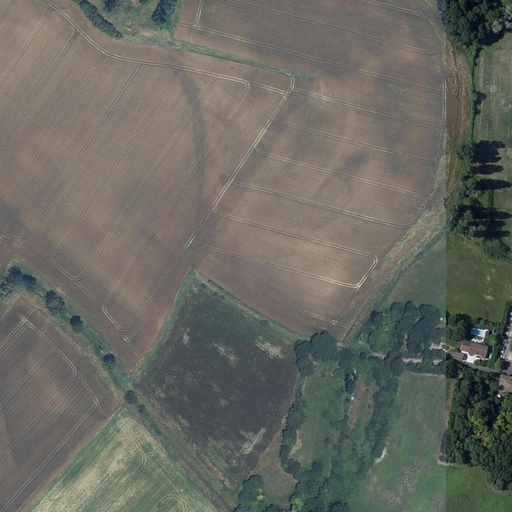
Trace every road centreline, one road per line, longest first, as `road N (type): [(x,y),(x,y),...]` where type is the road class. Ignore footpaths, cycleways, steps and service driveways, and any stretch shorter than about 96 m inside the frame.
road 1 (track): [(0,298),(17,273),(33,281),(130,382),(193,279),(298,336),(347,347)]
road 2 (track): [(130,382),(227,492),(273,466),(305,485)]
road 3 (unclassified): [(511,374),(347,347)]
